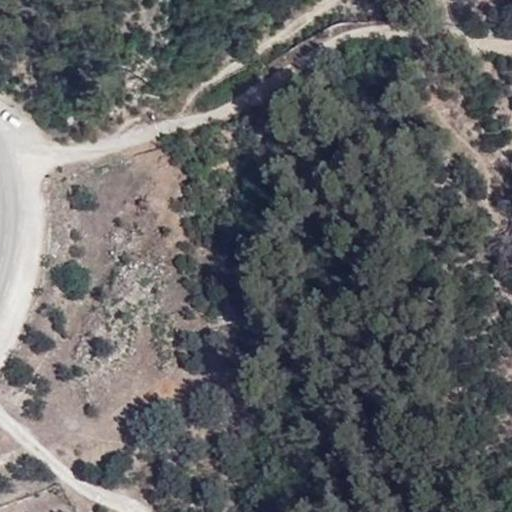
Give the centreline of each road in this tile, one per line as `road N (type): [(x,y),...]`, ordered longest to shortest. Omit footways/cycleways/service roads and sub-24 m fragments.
road 1 (track): [(183,121),(238,104),(329,36),(419,25),(511,35)]
road 2 (residential): [(0,138),(16,162),(20,226),(0,305)]
road 3 (track): [(16,162),(183,121)]
